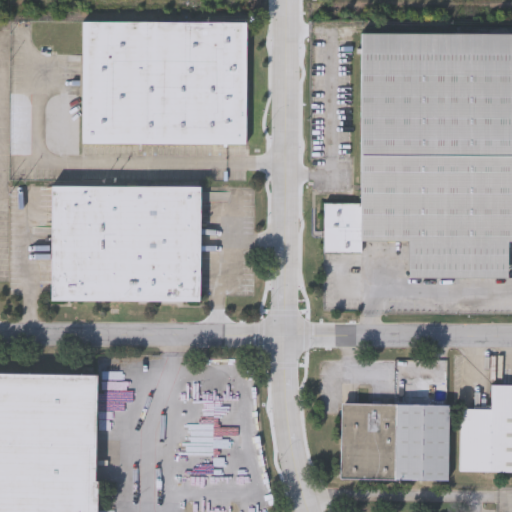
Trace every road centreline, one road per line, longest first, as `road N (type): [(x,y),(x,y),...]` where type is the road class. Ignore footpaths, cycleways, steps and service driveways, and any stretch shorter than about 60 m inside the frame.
road 1 (tertiary): [(287,0),(283,398),(306,511)]
road 2 (tertiary): [(511,338),(0,338)]
